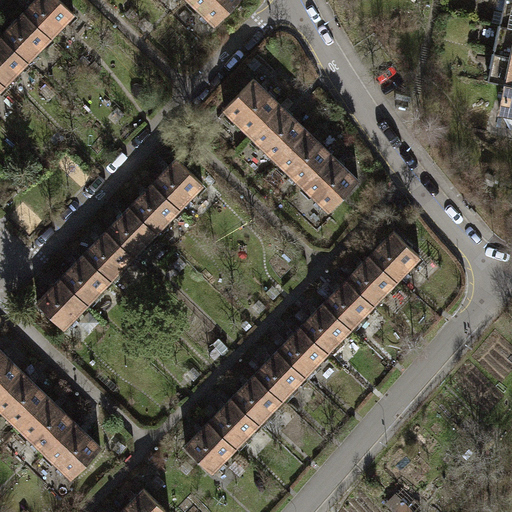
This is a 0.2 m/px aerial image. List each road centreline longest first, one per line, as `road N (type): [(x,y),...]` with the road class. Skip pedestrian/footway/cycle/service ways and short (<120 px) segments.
road 1 (residential): [(286,0),(0,291)]
road 2 (residential): [(294,0),(408,177),(500,283)]
road 3 (residential): [(500,283),(295,511)]
road 4 (residential): [(0,306),(91,393)]
